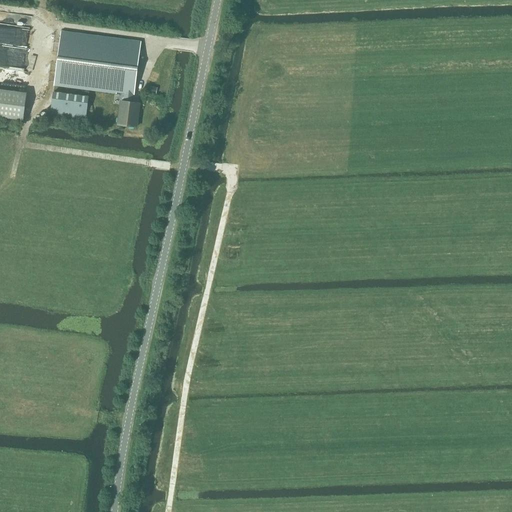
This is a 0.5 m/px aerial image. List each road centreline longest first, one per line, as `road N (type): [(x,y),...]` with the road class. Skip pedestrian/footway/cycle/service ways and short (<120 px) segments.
road 1 (track): [(169,511),(231,174),(22,145)]
road 2 (tertiary): [(114,511),(219,0)]
